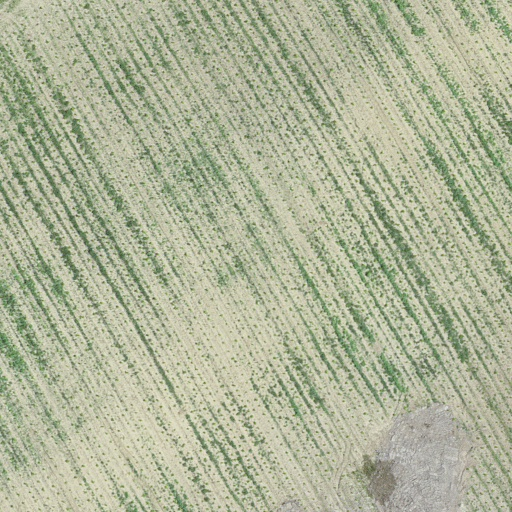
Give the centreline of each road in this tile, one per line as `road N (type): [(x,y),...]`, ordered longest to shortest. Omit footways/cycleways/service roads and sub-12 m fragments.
road 1 (track): [(511,374),(258,0)]
road 2 (track): [(31,168),(263,511)]
road 3 (track): [(0,196),(199,0)]
